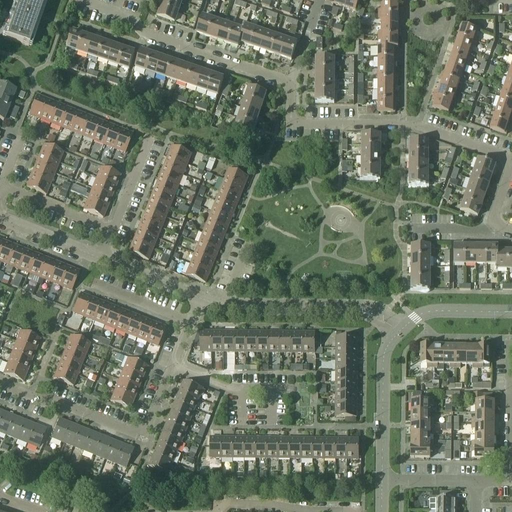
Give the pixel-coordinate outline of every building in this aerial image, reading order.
[(19,0),(6,38),(28,46),(44,0),(19,0)] [(178,13),(182,3),(174,0),(163,0),(161,7),(178,13)] [(356,12),(359,0),(347,0),(345,8),(356,12)] [(398,14),(398,3),(381,3),(381,10),(378,10),(378,14),(398,14)] [(175,23),(178,13),(161,7),(157,17),(175,23)] [(398,25),(398,14),(378,14),(378,19),(381,19),(381,25),(398,25)] [(207,37),(213,20),(202,16),(197,33),(207,37)] [(218,40),(224,23),(213,20),(207,37),(218,40)] [(228,44),(234,27),(224,23),(218,40),(228,44)] [(398,36),(398,25),(381,25),(381,31),(378,31),(378,36),(398,36)] [(476,38),(478,31),(462,25),(458,36),(477,43),(479,38),(476,38)] [(250,46),(256,29),(245,26),(244,30),(240,43),(250,46)] [(240,43),(244,30),(234,27),(228,44),(238,47),(240,43)] [(260,50),(266,33),(256,29),(250,46),(260,50)] [(77,52),(83,35),(72,32),(67,49),(77,52)] [(270,53),(276,36),(266,33),(260,50),(270,53)] [(87,56),(93,39),(83,35),(77,52),(87,56)] [(281,57),(286,40),(276,36),(270,53),(281,57)] [(398,48),(398,36),(378,36),(378,41),(381,41),(381,46),(381,47),(395,47),(395,48),(398,48)] [(476,47),(477,43),(458,36),(455,47),(471,52),(473,46),(476,47)] [(98,59),(104,42),(93,39),(87,56),(98,59)] [(291,60),(297,44),(286,40),(281,57),(291,60)] [(108,63),(114,46),(104,42),(98,59),(108,63)] [(118,66),(124,49),(114,46),(108,63),(118,66)] [(395,54),(395,48),(395,47),(381,47),(381,46),(378,46),(378,58),(398,58),(398,54),(395,54)] [(469,58),(471,52),(455,47),(451,57),(470,63),(472,59),(469,58)] [(129,70),(135,53),(124,49),(118,66),(129,70)] [(146,71),(151,54),(140,50),(135,68),(146,71)] [(156,75),(162,58),(151,54),(146,71),(156,75)] [(469,67),(470,63),(451,57),(448,66),(448,67),(462,72),(464,73),(466,67),(469,67)] [(166,78),(172,61),(162,58),(156,75),(166,78)] [(334,69),(334,58),(316,58),(316,69),(334,69)] [(395,69),(395,63),(398,63),(398,58),(378,58),(378,69),(395,69)] [(176,82),(182,65),(172,61),(166,78),(176,82)] [(186,85),(192,68),(182,65),(176,82),(186,85)] [(459,82),(462,72),(448,67),(448,66),(446,65),(444,72),(442,71),(440,76),(459,82)] [(197,89),(202,71),(192,68),(186,85),(197,89)] [(334,80),(334,69),(316,69),(316,80),(334,80)] [(395,76),(395,69),(378,69),(378,80),(397,80),(397,76),(395,76)] [(207,92),(213,75),(202,71),(197,89),(207,92)] [(218,96),(223,79),(213,75),(207,92),(218,96)] [(455,93),(459,82),(440,76),(439,80),(441,81),(439,87),(455,93)] [(334,91),(334,80),(316,80),(316,91),(334,91)] [(395,91),(395,85),(397,85),(397,80),(378,80),(378,91),(395,91)] [(0,96),(12,101),(16,91),(0,84),(0,96)] [(262,104),(266,93),(249,87),(245,98),(262,104)] [(452,102),(455,93),(439,87),(437,92),(435,92),(433,96),(452,102)] [(511,90),(504,88),(501,98),(511,102),(511,90)] [(334,102),(334,91),(316,91),(316,102),(334,102)] [(395,97),(395,91),(378,91),(378,102),(397,102),(397,97),(395,97)] [(40,119),(48,100),(37,95),(29,115),(40,119)] [(0,108),(8,112),(12,101),(0,96),(0,108)] [(448,113),(452,102),(433,96),(432,100),(434,101),(432,108),(448,113)] [(259,114),(262,104),(245,98),(242,108),(259,114)] [(511,102),(501,98),(497,109),(511,113),(511,102)] [(50,123),(58,104),(48,100),(40,119),(50,123)] [(395,113),(395,106),(397,106),(397,102),(378,102),(378,113),(395,113)] [(61,128),(69,108),(58,104),(50,123),(61,128)] [(71,132),(79,113),(69,108),(61,128),(71,132)] [(255,125),(259,114),(242,108),(238,119),(255,125)] [(511,120),(511,118),(511,113),(497,109),(493,119),(511,125),(511,120)] [(82,136),(90,117),(79,113),(71,132),(82,136)] [(93,140),(101,121),(90,117),(82,136),(93,140)] [(252,135),(255,125),(238,119),(235,129),(252,135)] [(511,130),(511,126),(511,125),(493,119),(490,130),(506,135),(508,129),(511,130)] [(103,145),(111,125),(101,121),(93,140),(103,145)] [(114,149),(122,130),(111,125),(103,145),(114,149)] [(125,153),(133,134),(122,130),(114,149),(125,153)] [(380,147),(380,135),(362,135),(362,146),(380,147)] [(427,153),(428,141),(410,141),(410,152),(427,153)] [(59,163),(63,153),(44,145),(39,156),(59,163)] [(380,157),(380,147),(362,146),(362,157),(380,157)] [(187,166),(192,155),(172,147),(168,158),(187,166)] [(427,163),(427,153),(410,152),(409,163),(427,163)] [(55,174),(59,163),(39,156),(35,166),(55,174)] [(379,168),(380,157),(362,157),(362,168),(379,168)] [(183,176),(187,166),(168,158),(163,168),(183,176)] [(492,176),(496,165),(478,160),(475,170),(492,176)] [(427,174),(427,163),(409,163),(409,174),(427,174)] [(50,185),(55,174),(35,166),(31,177),(50,185)] [(115,186),(120,175),(100,168),(96,178),(115,186)] [(179,187),(183,176),(163,168),(159,179),(179,187)] [(379,179),(379,168),(362,168),(362,179),(379,179)] [(244,188),(248,177),(229,170),(224,180),(244,188)] [(488,186),(492,176),(475,170),(471,180),(488,186)] [(427,186),(427,174),(409,174),(409,185),(427,186)] [(46,196),(50,185),(31,177),(26,188),(46,196)] [(111,197),(115,186),(96,178),(92,189),(111,197)] [(175,197),(179,187),(159,179),(155,189),(175,197)] [(239,199),(244,188),(224,180),(220,191),(239,199)] [(485,197),(488,186),(471,180),(468,191),(485,197)] [(64,183),(61,190),(67,192),(70,185),(64,183)] [(107,207),(111,197),(92,189),(88,200),(107,207)] [(170,208),(175,197),(155,189),(151,200),(170,208)] [(61,190),(58,197),(65,199),(67,192),(61,190)] [(235,209),(239,199),(220,191),(216,202),(235,209)] [(481,207),(485,197),(468,191),(464,201),(481,207)] [(197,198),(194,206),(200,208),(203,200),(197,198)] [(103,218),(107,207),(88,200),(83,211),(103,218)] [(166,219),(170,208),(151,200),(146,211),(166,219)] [(478,218),(481,207),(464,201),(460,212),(478,218)] [(231,220),(235,209),(216,202),(211,212),(231,220)] [(194,206),(192,212),(199,215),(201,209),(200,208),(194,206)] [(162,229),(166,219),(146,211),(142,221),(162,229)] [(226,231),(231,220),(211,212),(207,223),(226,231)] [(157,240),(162,229),(142,221),(138,232),(157,240)] [(222,241),(226,231),(207,223),(203,233),(222,241)] [(153,250),(157,240),(138,232),(133,242),(153,250)] [(218,252),(222,241),(203,233),(199,244),(218,252)] [(7,265),(15,246),(5,241),(0,252),(0,264),(1,263),(7,265)] [(149,261),(153,250),(133,242),(129,253),(149,261)] [(214,262),(218,252),(199,244),(194,254),(214,262)] [(430,257),(430,246),(412,245),(412,257),(430,257)] [(18,270),(26,250),(15,246),(7,265),(18,270)] [(465,264),(465,246),(454,246),(453,264),(465,264)] [(476,264),(476,246),(465,246),(465,264),(476,264)] [(486,264),(487,246),(476,246),(476,264),(486,264)] [(497,264),(497,251),(498,251),(498,246),(487,246),(486,264),(497,264)] [(29,274),(36,254),(26,250),(18,270),(29,274)] [(508,251),(498,251),(497,251),(497,264),(497,269),(508,269),(508,251)] [(39,278),(47,259),(36,254),(29,274),(39,278)] [(209,273),(214,262),(194,254),(190,265),(209,273)] [(163,255),(160,263),(166,266),(170,257),(163,255)] [(429,268),(430,257),(412,257),(411,268),(429,268)] [(50,282),(58,263),(47,259),(39,278),(50,282)] [(60,287),(68,267),(58,263),(50,282),(60,287)] [(205,284),(209,273),(190,265),(186,276),(205,284)] [(71,291),(79,271),(68,267),(60,287),(71,291)] [(429,279),(429,268),(411,268),(411,279),(429,279)] [(429,290),(429,279),(411,279),(411,290),(429,290)] [(83,317),(91,298),(80,293),(72,313),(83,317)] [(93,321),(101,302),(91,298),(83,317),(93,321)] [(104,326),(112,306),(101,302),(93,321),(104,326)] [(115,330),(122,310),(112,306),(104,326),(115,330)] [(125,334),(133,315),(122,310),(115,330),(125,334)] [(61,328),(65,318),(59,315),(55,326),(61,328)] [(136,339),(144,319),(133,315),(125,334),(136,339)] [(146,343),(154,323),(144,319),(136,339),(146,343)] [(157,347),(165,328),(154,323),(146,343),(157,347)] [(35,350),(40,339),(21,331),(16,342),(35,350)] [(211,353),(212,332),(200,332),(199,353),(211,353)] [(223,353),(223,332),(212,332),(211,353),(223,353)] [(234,353),(234,333),(223,332),(223,353),(234,353)] [(245,353),(246,333),(234,333),(234,353),(245,353)] [(257,353),(257,333),(246,333),(245,353),(257,353)] [(268,353),(269,333),(257,333),(257,353),(268,353)] [(280,354),(280,333),(269,333),(268,353),(280,354)] [(291,354),(291,333),(280,333),(280,354),(291,354)] [(302,354),(303,333),(291,333),(291,354),(302,354)] [(314,354),(315,333),(303,333),(302,354),(314,354)] [(86,355),(90,344),(71,336),(66,347),(86,355)] [(356,349),(357,338),(336,337),(336,349),(356,349)] [(31,360),(35,350),(16,342),(12,353),(31,360)] [(432,369),(432,346),(421,346),(420,365),(427,365),(427,369),(432,369)] [(443,365),(444,346),(432,346),(432,369),(436,369),(436,371),(443,371),(443,365)] [(455,369),(455,346),(444,346),(443,365),(450,365),(450,369),(455,369)] [(466,365),(466,347),(455,346),(455,369),(460,369),(460,365),(466,365)] [(81,365),(86,355),(66,347),(62,357),(81,365)] [(478,369),(478,347),(466,347),(466,365),(472,365),(472,369),(478,369)] [(489,366),(489,347),(478,347),(478,369),(483,369),(483,366),(489,366)] [(356,361),(356,349),(336,349),(336,361),(356,361)] [(27,371),(31,360),(12,353),(8,363),(27,371)] [(117,355),(114,361),(122,363),(124,358),(117,355)] [(77,376),(81,365),(62,357),(58,368),(77,376)] [(142,377),(147,367),(127,359),(123,370),(142,377)] [(356,372),(356,361),(336,361),(335,372),(356,372)] [(23,382),(27,371),(8,363),(3,374),(23,382)] [(73,387),(77,376),(58,368),(53,379),(73,387)] [(138,388),(142,377),(123,370),(118,380),(138,388)] [(356,384),(356,372),(335,372),(335,383),(356,384)] [(134,399),(138,388),(118,380),(114,391),(134,399)] [(86,381),(84,387),(91,389),(93,383),(86,381)] [(198,400),(203,389),(183,381),(179,393),(198,400)] [(356,395),(356,384),(335,383),(335,395),(356,395)] [(129,410),(134,399),(114,391),(110,402),(129,410)] [(194,411),(198,400),(179,393),(174,403),(194,411)] [(494,414),(494,402),(490,402),(490,395),(492,395),(472,394),(472,407),(475,407),(475,413),(494,414)] [(356,406),(356,395),(335,395),(335,406),(356,406)] [(430,413),(430,407),(434,407),(434,401),(411,401),(411,413),(430,413)] [(190,422),(194,411),(174,403),(170,414),(190,422)] [(356,418),(356,406),(335,406),(335,418),(356,418)] [(0,433),(6,436),(14,416),(4,412),(0,421),(0,433)] [(430,419),(430,413),(411,413),(411,424),(433,424),(433,419),(430,419)] [(494,425),(494,414),(475,413),(475,420),(472,420),(471,425),(494,425)] [(185,432),(190,422),(170,414),(166,424),(185,432)] [(17,440),(25,421),(14,416),(6,436),(17,440)] [(62,443),(70,423),(59,419),(51,439),(62,443)] [(27,445),(35,425),(25,421),(17,440),(27,445)] [(72,447),(80,428),(70,423),(62,443),(72,447)] [(181,443),(185,432),(166,424),(162,435),(181,443)] [(430,436),(430,430),(433,430),(433,424),(411,424),(411,436),(430,436)] [(39,449),(46,429),(35,425),(27,445),(39,449)] [(494,436),(494,425),(471,425),(471,430),(475,430),(475,436),(494,436)] [(83,451),(91,432),(80,428),(72,447),(83,451)] [(93,456),(101,436),(91,432),(83,451),(93,456)] [(177,453),(181,443),(162,435),(157,445),(177,453)] [(104,460),(112,440),(101,436),(93,456),(104,460)] [(430,442),(430,436),(411,436),(411,447),(433,447),(433,442),(430,442)] [(494,448),(494,436),(475,436),(475,442),(471,442),(471,448),(494,448)] [(221,459),(221,438),(209,438),(209,459),(221,459)] [(232,459),(233,438),(221,438),(221,459),(232,459)] [(244,459),(244,438),(233,438),(232,459),(244,459)] [(255,459),(255,438),(244,438),(244,459),(255,459)] [(266,459),(267,438),(255,438),(255,459),(266,459)] [(278,459),(278,438),(267,438),(266,459),(278,459)] [(290,460),(290,439),(278,438),(278,459),(290,460)] [(301,460),(301,439),(290,439),(290,460),(301,460)] [(312,460),(312,439),(301,439),(301,460),(312,460)] [(324,460),(324,439),(312,439),(312,460),(324,460)] [(335,460),(335,439),(324,439),(324,460),(335,460)] [(346,460),(347,439),(335,439),(335,460),(346,460)] [(358,460),(358,439),(347,439),(346,460),(358,460)] [(115,464),(122,445),(112,440),(104,460),(115,464)] [(125,469),(133,449),(122,445),(115,464),(125,469)] [(173,464),(177,453),(157,445),(153,456),(173,464)] [(429,459),(429,452),(433,453),(433,447),(411,447),(411,459),(429,459)] [(494,459),(494,448),(471,448),(471,453),(475,453),(475,459),(485,459),(485,462),(492,462),(492,459),(494,459)] [(168,475),(173,464),(153,456),(149,467),(168,475)] [(456,511),(456,499),(444,499),(444,493),(431,492),(431,499),(430,500),(430,511),(456,511)]
